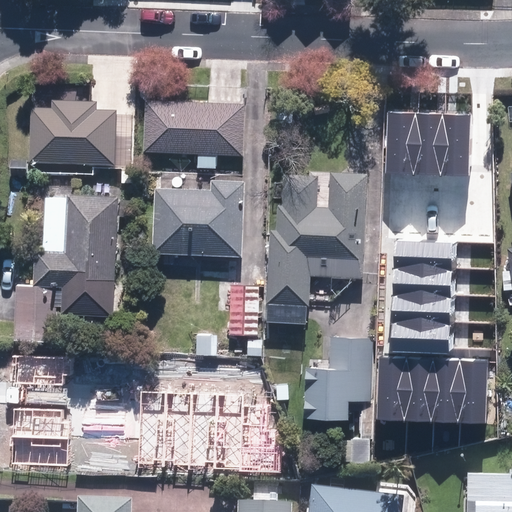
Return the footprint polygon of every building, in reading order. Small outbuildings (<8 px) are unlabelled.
[(35,108),(33,158),(117,161),(118,110),(96,110),(97,101),(58,99),(57,108),(35,108)] [(150,100),(148,148),(245,152),(247,104),(150,100)] [(418,113),(389,112),(386,173),(416,174),(418,113)] [(446,114),(418,113),(416,174),(443,176),(446,114)] [(470,115),(446,114),(443,176),(468,176),(470,115)] [(367,276),(371,171),(334,170),(332,204),(319,204),(320,175),(288,173),(287,202),(281,201),(280,227),(274,226),(271,297),(312,299),(313,273),(367,276)] [(160,187),(158,250),(242,253),(245,182),(216,181),(215,190),(160,187)] [(59,305),(116,308),(121,195),(71,193),(71,198),(49,197),(47,247),(39,247),(38,286),(21,285),(19,337),(57,339),(59,305)] [(394,266),(452,269),(454,244),(395,240),(394,266)] [(393,292),(451,294),(452,269),(394,266),(393,292)] [(260,333),(262,278),(231,277),(229,332),(260,333)] [(391,319),(450,322),(451,294),(393,292),(391,319)] [(390,350),(448,353),(450,322),(391,319),(390,350)] [(334,364),(311,364),(310,413),(354,414),(355,395),(372,396),(374,335),(335,334),(334,364)] [(405,421),(408,357),(380,356),(377,420),(405,421)] [(432,422),(435,358),(408,357),(405,421),(432,422)] [(155,358),(155,380),(172,380),(172,385),(216,387),(217,360),(155,358)] [(460,423),(461,359),(435,358),(432,422),(460,423)] [(486,424),(487,360),(461,359),(460,423),(486,424)] [(41,409),(40,458),(133,461),(136,384),(104,383),(103,411),(41,409)] [(511,511),(511,476),(472,476),(471,511),(511,511)] [(404,511),(406,498),(317,487),(313,511),(404,511)] [(133,511),(134,500),(82,498),(81,511),(133,511)] [(294,511),(294,506),(243,503),(242,511),(294,511)]
